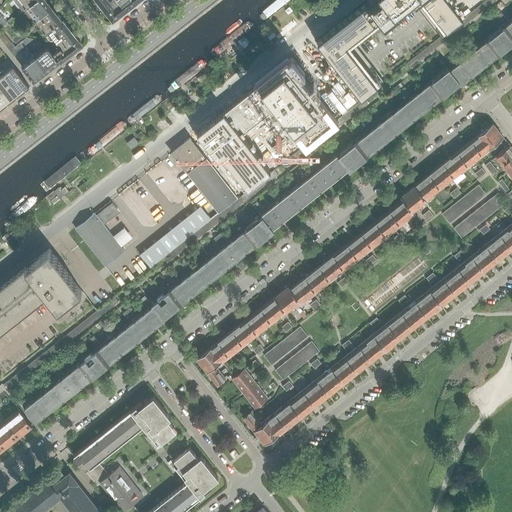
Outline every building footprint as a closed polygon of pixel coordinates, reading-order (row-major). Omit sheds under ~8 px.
[(34,0),(26,7),(36,19),(51,7),(45,0),(34,0)] [(114,19),(124,11),(115,0),(108,0),(101,6),(111,18),(114,19)] [(115,0),(124,11),(136,2),(134,0),(115,0)] [(279,0),(258,17),(264,25),(295,0),(279,0)] [(448,0),(364,0),(314,40),(361,99),(383,81),(356,47),(404,9),(402,6),(409,0),(411,0),(440,36),(442,35),(445,32),(448,30),(452,27),(455,25),(458,22),(462,19),(463,18),(448,0)] [(36,19),(46,32),(61,20),(51,7),(36,19)] [(511,34),(511,19),(509,22),(501,12),(497,16),(505,25),(511,34)] [(252,19),(212,51),(218,60),(259,28),(252,19)] [(56,42),(59,43),(59,42),(71,32),(61,20),(46,32),(50,37),(51,36),(56,42)] [(6,22),(1,26),(10,37),(15,34),(6,22)] [(511,34),(505,25),(495,33),(486,40),(497,55),(511,43),(511,34)] [(10,38),(15,43),(25,35),(21,30),(10,38)] [(62,46),(52,54),(59,63),(79,47),(79,43),(71,32),(59,42),(59,43),(62,46)] [(26,37),(22,41),(26,46),(34,40),(26,37)] [(486,40),(467,55),(479,70),(497,55),(486,40)] [(20,43),(15,47),(19,52),(23,48),(20,43)] [(15,47),(9,51),(13,56),(14,56),(19,52),(15,47)] [(46,48),(34,57),(46,72),(59,63),(52,54),(48,48),(46,48)] [(460,84),(479,70),(467,55),(449,70),(459,83),(460,84)] [(34,57),(22,67),(34,82),(46,72),(34,57)] [(203,58),(166,87),(173,95),(210,66),(203,58)] [(286,62),(196,133),(243,192),(333,121),(286,62)] [(13,67),(4,74),(18,93),(28,85),(13,67)] [(441,97),(459,83),(449,70),(448,68),(430,83),(441,97)] [(0,88),(9,100),(18,93),(4,74),(0,77),(0,88)] [(430,83),(411,98),(422,112),(441,97),(430,83)] [(0,106),(9,100),(0,88),(0,106)] [(160,94),(128,119),(133,126),(165,101),(160,94)] [(404,126),(422,112),(411,98),(393,112),(404,126)] [(177,107),(182,113),(186,109),(181,103),(177,107)] [(393,112),(374,127),(386,141),(404,126),(393,112)] [(124,121),(86,150),(92,158),(130,129),(124,121)] [(478,134),(483,141),(497,130),(492,123),(478,134)] [(374,127),(365,134),(356,142),(367,156),(386,141),(374,127)] [(497,130),(483,141),(489,148),(498,141),(503,147),(508,144),(497,130)] [(142,132),(137,136),(140,141),(146,137),(142,132)] [(478,134),(464,145),(475,159),(489,148),(483,141),(478,134)] [(134,137),(126,143),(130,148),(138,143),(134,137)] [(226,184),(190,137),(171,152),(218,212),(237,197),(226,184)] [(338,156),(347,169),(349,170),(367,156),(356,142),(338,156)] [(450,157),(461,170),(475,159),(464,145),(450,157)] [(511,166),(511,148),(509,145),(496,156),(507,170),(511,166)] [(81,154),(49,180),(55,188),(87,162),(81,154)] [(336,155),(317,170),(328,184),(347,169),(338,156),(336,155)] [(450,157),(435,168),(446,182),(461,170),(450,157)] [(497,171),(490,162),(485,165),(493,175),(497,171)] [(435,168),(421,179),(432,193),(446,182),(435,168)] [(317,170),(298,185),(309,199),(328,184),(317,170)] [(421,179),(407,191),(418,204),(432,193),(421,179)] [(509,189),(501,179),(498,182),(506,192),(509,189)] [(296,187),(279,201),(290,215),(307,201),(296,187)] [(53,192),(56,194),(59,199),(64,195),(61,190),(58,188),(53,192)] [(402,199),(411,210),(418,204),(407,191),(400,196),(402,199)] [(33,194),(4,216),(9,222),(38,200),(33,194)] [(402,199),(395,205),(406,219),(413,213),(411,210),(402,199)] [(261,214),(262,216),(272,229),(290,215),(279,201),(261,214)] [(75,228),(105,265),(124,250),(103,225),(119,212),(112,202),(96,215),(94,213),(75,228)] [(252,205),(259,213),(263,210),(256,202),(252,205)] [(381,216),(392,230),(406,219),(395,205),(381,216)] [(262,216),(253,223),(244,231),(255,245),(273,230),(272,229),(262,216)] [(381,216),(367,227),(378,241),(392,230),(381,216)] [(353,238),(364,252),(378,241),(367,227),(353,238)] [(504,254),(511,247),(511,235),(507,229),(493,240),(504,254)] [(244,231),(225,245),(237,259),(255,245),(244,231)] [(176,246),(168,235),(166,233),(161,237),(171,249),(176,246)] [(7,234),(2,237),(8,245),(13,241),(7,234)] [(353,238),(339,249),(350,263),(364,252),(353,238)] [(490,265),(504,254),(493,240),(479,251),(490,265)] [(225,245),(216,253),(207,260),(218,274),(237,259),(225,245)] [(49,248),(0,286),(0,332),(47,295),(58,309),(82,289),(49,248)] [(325,260),(336,274),(350,263),(339,249),(325,260)] [(476,276),(490,265),(479,251),(465,263),(476,276)] [(207,260),(189,275),(200,289),(218,274),(207,260)] [(325,260),(311,271),(322,285),(336,274),(325,260)] [(462,288),(476,276),(465,263),(451,274),(462,288)] [(297,282),(308,296),(322,285),(311,271),(297,282)] [(448,299),(462,288),(451,274),(437,285),(448,299)] [(189,275),(179,282),(170,289),(181,303),(200,289),(189,275)] [(297,282),(290,288),(298,299),(301,302),(308,296),(297,282)] [(281,291),(291,304),(298,299),(290,288),(288,285),(281,291)] [(437,285),(423,296),(433,310),(448,299),(437,285)] [(152,304),(153,305),(163,318),(181,303),(170,289),(152,304)] [(281,291),(267,302),(277,316),(291,304),(281,291)] [(419,321),(433,310),(423,296),(408,307),(419,321)] [(252,313),(263,327),(277,316),(267,302),(252,313)] [(153,305),(135,320),(146,334),(164,319),(163,318),(153,305)] [(408,307),(394,319),(405,332),(419,321),(408,307)] [(252,313),(238,325),(249,338),(263,327),(252,313)] [(394,319),(380,330),(391,344),(405,332),(394,319)] [(135,320),(116,334),(127,349),(146,334),(135,320)] [(224,336),(235,349),(249,338),(238,325),(224,336)] [(377,355),(391,344),(380,330),(366,341),(377,355)] [(127,349),(116,334),(102,346),(93,336),(89,339),(97,349),(109,363),(127,349)] [(224,336),(210,347),(221,361),(235,349),(224,336)] [(363,366),(377,355),(366,341),(352,353),(363,366)] [(213,367),(214,366),(221,361),(210,347),(202,353),(213,367)] [(97,349),(79,364),(90,378),(109,363),(97,349)] [(207,372),(213,367),(202,353),(196,358),(207,372)] [(352,353),(338,363),(349,377),(363,366),(352,353)] [(335,388),(349,377),(338,363),(324,375),(335,388)] [(53,369),(60,379),(72,393),(90,378),(79,364),(64,376),(57,366),(53,369)] [(225,379),(224,377),(214,366),(213,367),(207,372),(217,385),(225,379)] [(231,378),(237,386),(249,376),(244,368),(231,378)] [(270,379),(262,369),(259,372),(267,382),(270,379)] [(324,375),(310,386),(321,400),(335,388),(324,375)] [(237,386),(243,393),(255,383),(249,376),(237,386)] [(60,379),(51,386),(42,393),(53,408),(72,393),(60,379)] [(243,393),(249,401),(261,391),(255,383),(243,393)] [(307,411),(321,400),(310,386),(296,397),(307,411)] [(267,398),(261,391),(249,401),(255,408),(267,398)] [(42,393),(24,408),(35,422),(53,408),(42,393)] [(96,485),(100,482),(109,476),(98,462),(142,426),(153,439),(150,441),(157,450),(158,450),(156,447),(160,444),(176,431),(167,421),(170,418),(153,396),(143,404),(141,401),(73,455),(75,457),(75,458),(96,485)] [(296,397),(282,408),(292,422),(307,411),(296,397)] [(278,433),(292,422),(282,408),(267,419),(271,423),(278,433)] [(19,411),(5,422),(17,436),(31,425),(19,411)] [(253,431),(261,424),(251,411),(243,417),(253,431)] [(261,424),(253,431),(257,435),(271,423),(267,419),(261,424)] [(0,443),(3,447),(17,436),(5,422),(0,425),(0,443)] [(264,444),(278,433),(271,423),(257,435),(264,444)] [(148,511),(138,511),(132,504),(123,511),(122,509),(119,511),(118,511),(180,511),(211,488),(210,488),(208,486),(218,478),(200,456),(197,458),(189,447),(173,460),(169,464),(167,461),(166,461),(174,471),(176,468),(187,481),(148,511)] [(234,449),(229,453),(234,459),(239,455),(234,449)] [(105,511),(100,505),(97,507),(69,472),(64,476),(59,469),(54,473),(53,472),(2,511),(40,511),(60,497),(72,511),(105,511)] [(132,504),(142,496),(131,481),(127,476),(123,479),(116,470),(109,476),(100,482),(111,496),(122,509),(123,511),(132,504)]
